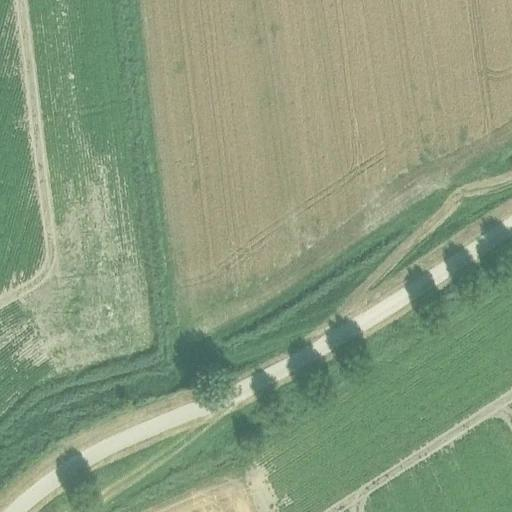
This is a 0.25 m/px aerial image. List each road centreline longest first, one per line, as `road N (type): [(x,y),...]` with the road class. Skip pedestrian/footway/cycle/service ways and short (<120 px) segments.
road 1 (unclassified): [(13,511),(76,463),(252,387),(511,224)]
road 2 (track): [(362,318),(230,361),(185,358)]
road 3 (track): [(459,197),(382,285),(372,311)]
